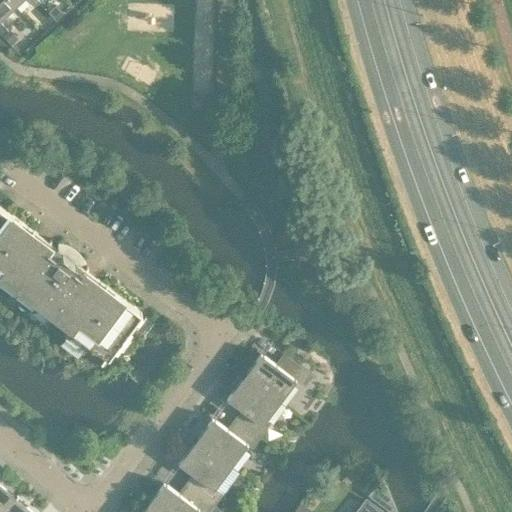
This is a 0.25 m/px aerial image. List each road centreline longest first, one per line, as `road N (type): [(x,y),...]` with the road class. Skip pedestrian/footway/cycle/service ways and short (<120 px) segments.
road 1 (residential): [(87,511),(221,334),(7,172)]
road 2 (primary): [(363,0),(399,122),(511,389)]
road 3 (primary): [(511,309),(436,117),(402,0)]
